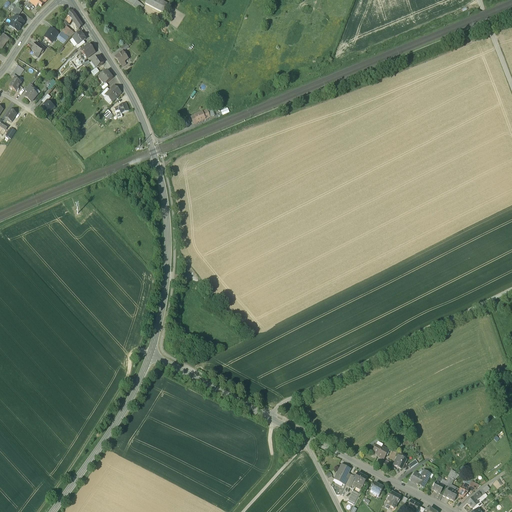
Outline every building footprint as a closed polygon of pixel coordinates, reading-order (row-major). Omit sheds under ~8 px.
[(168,4),(158,0),(147,0),(145,4),(163,13),(168,4)] [(14,10),(11,13),(18,17),(22,12),(17,7),(14,10)] [(68,16),(62,24),(64,26),(66,27),(72,19),(74,21),(77,18),(75,15),(71,12),(68,15),(68,16)] [(13,20),(13,21),(9,27),(18,32),(24,23),(15,17),(15,18),(14,18),(13,20)] [(66,27),(64,26),(60,32),(61,33),(67,37),(72,31),(66,27)] [(51,29),(44,38),(51,44),(58,35),(51,29)] [(67,37),(61,33),(59,36),(66,41),(69,38),(67,37)] [(81,33),(73,39),(77,45),(78,45),(83,41),(85,40),(84,38),(83,36),(82,36),(81,33)] [(0,39),(0,49),(1,50),(6,43),(7,43),(9,39),(3,35),(0,39)] [(44,50),(36,44),(31,50),(36,54),(34,56),(38,59),(39,57),(44,50)] [(89,45),(81,51),(87,59),(95,53),(89,45)] [(123,53),(115,58),(120,65),(124,62),(128,59),(123,53)] [(99,57),(92,62),(96,69),(104,63),(99,57)] [(18,66),(10,77),(14,79),(17,81),(24,70),(18,66)] [(107,71),(98,78),(104,85),(106,84),(113,79),(107,71)] [(17,81),(14,79),(9,88),(16,92),(21,84),(17,81)] [(30,85),(27,89),(26,89),(25,91),(28,93),(32,89),(33,88),(30,85)] [(109,91),(105,95),(106,96),(104,98),(110,104),(121,93),(113,87),(109,91)] [(107,88),(101,95),(104,98),(106,96),(105,95),(109,91),(107,88)] [(28,93),(25,97),(31,103),(37,96),(34,93),(35,92),(32,89),(28,93)] [(47,95),(42,102),(45,104),(47,102),(51,98),(47,95)] [(45,104),(40,110),(47,116),(53,108),(47,102),(45,104)] [(126,104),(122,105),(121,104),(120,105),(120,106),(114,109),(115,112),(118,119),(122,117),(121,115),(129,111),(126,104)] [(210,110),(194,116),(191,117),(191,119),(193,122),(193,124),(197,123),(212,117),(216,115),(215,114),(214,110),(213,108),(210,110)] [(10,110),(5,118),(11,122),(16,114),(10,110)] [(109,111),(104,116),(107,121),(109,119),(110,119),(114,116),(109,111)] [(11,129),(5,137),(11,141),(16,133),(11,129)] [(388,452),(381,448),(380,449),(375,446),(372,452),(377,455),(377,456),(383,460),(388,452)] [(406,461),(398,457),(393,466),(401,470),(406,461)] [(415,461),(408,466),(410,469),(417,464),(415,461)] [(390,465),(385,462),(382,468),(387,471),(390,465)] [(341,465),(334,480),(343,484),(348,474),(350,470),(341,465)] [(452,479),(457,473),(451,470),(448,477),(452,479)] [(421,477),(415,474),(411,481),(421,486),(421,485),(424,486),(430,475),(423,472),(421,477)] [(367,479),(357,474),(355,477),(354,477),(352,481),(363,487),(367,479)] [(445,482),(438,478),(436,483),(443,487),(446,488),(448,484),(445,482)] [(443,487),(436,483),(432,490),(439,494),(443,487)] [(468,488),(462,485),(459,490),(458,494),(457,495),(462,498),(467,494),(466,493),(468,490),(472,493),(479,487),(471,483),(468,488)] [(383,488),(375,484),(370,493),(375,496),(376,494),(379,496),(383,488)] [(451,486),(449,489),(458,494),(459,490),(451,486)] [(458,494),(449,489),(445,497),(453,502),(457,495),(458,494)] [(484,493),(482,490),(478,493),(481,497),(477,500),(479,503),(480,503),(485,498),(489,496),(487,493),(485,495),(484,493)] [(359,494),(353,492),(347,502),(353,505),(359,494)] [(393,494),(392,493),(389,497),(387,501),(391,503),(396,506),(400,498),(393,494)] [(473,497),(467,503),(472,509),(473,509),(479,503),(477,500),(481,497),(478,493),(473,497)] [(419,506),(411,501),(410,503),(409,502),(407,505),(408,505),(406,509),(411,511),(415,511),(419,506)]
